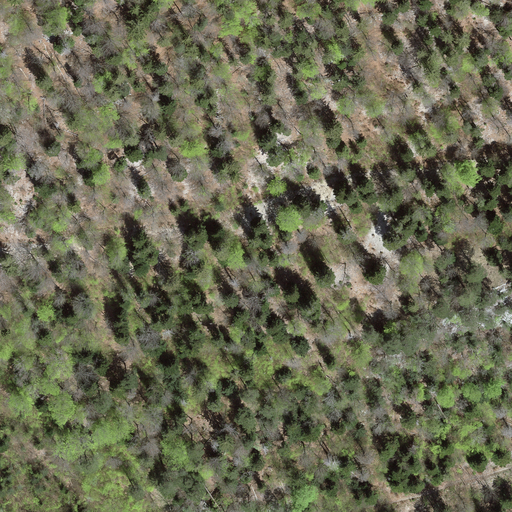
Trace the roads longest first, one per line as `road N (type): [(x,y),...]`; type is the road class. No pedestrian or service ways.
road 1 (track): [(0,240),(164,221),(352,167),(511,149)]
road 2 (track): [(357,511),(511,468)]
